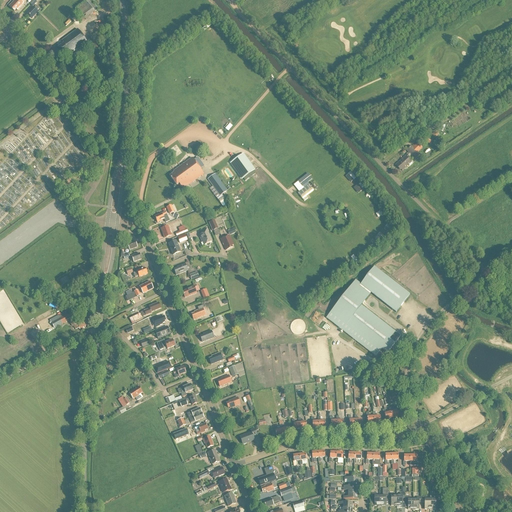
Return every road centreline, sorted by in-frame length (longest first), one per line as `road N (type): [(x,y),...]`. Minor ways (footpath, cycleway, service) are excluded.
road 1 (unclassified): [(458,297),(482,267),(227,0)]
road 2 (unclassified): [(233,465),(144,237),(116,223)]
road 3 (unclassified): [(107,222),(93,221),(83,208),(100,156),(12,32)]
road 4 (primary): [(85,511),(83,449),(102,297)]
road 5 (residential): [(233,465),(306,442),(421,427)]
road 6 (primary): [(125,149),(124,0)]
road 7 (unclassified): [(421,427),(407,394),(408,363),(426,325),(453,302)]
road 8 (track): [(331,333),(231,260)]
